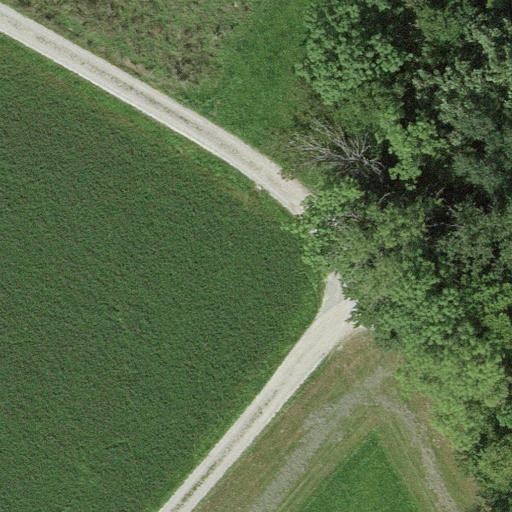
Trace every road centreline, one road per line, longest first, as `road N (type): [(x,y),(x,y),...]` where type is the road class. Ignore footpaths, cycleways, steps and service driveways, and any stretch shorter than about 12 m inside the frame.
road 1 (track): [(511,436),(445,328),(377,250),(275,173),(0,18)]
road 2 (track): [(377,250),(163,511)]
